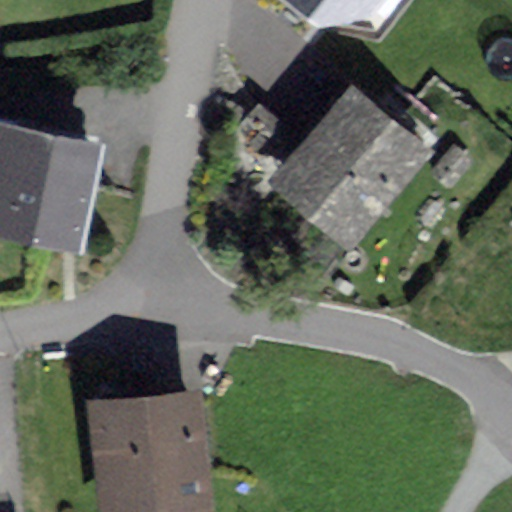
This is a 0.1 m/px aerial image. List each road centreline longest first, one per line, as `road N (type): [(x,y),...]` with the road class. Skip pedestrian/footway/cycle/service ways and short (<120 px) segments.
road 1 (residential): [(154,311),(379,339),(511,420)]
road 2 (residential): [(154,311),(214,0)]
road 3 (residential): [(0,341),(154,311)]
